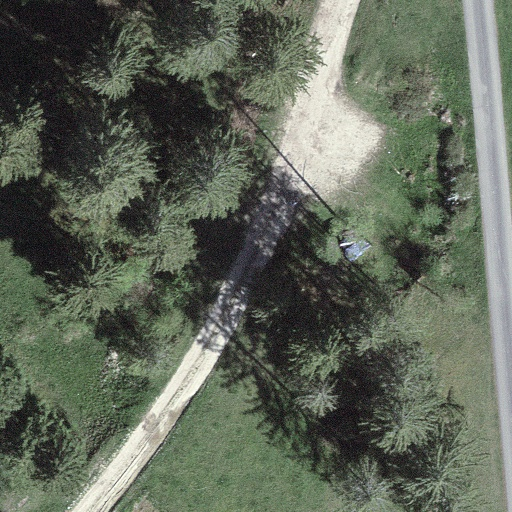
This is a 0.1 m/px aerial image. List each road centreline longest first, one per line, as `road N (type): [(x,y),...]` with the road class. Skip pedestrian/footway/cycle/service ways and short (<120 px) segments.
road 1 (track): [(98,511),(195,381),(275,239),(318,124),(351,0)]
road 2 (unclassified): [(511,478),(481,0)]
